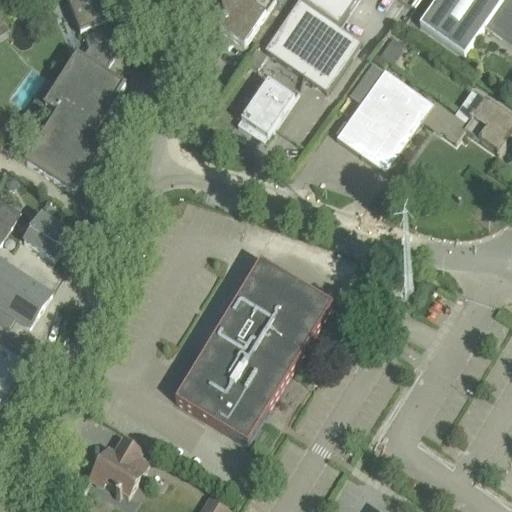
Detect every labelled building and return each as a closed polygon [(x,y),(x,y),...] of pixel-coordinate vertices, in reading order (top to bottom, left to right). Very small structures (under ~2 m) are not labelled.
[(87,65),(104,76),(119,53),(109,27),(114,25),(103,0),(64,0),(79,38),(83,37),(88,49),(80,61),(87,65)] [(215,0),(219,2),(222,5),(221,7),(224,22),(222,25),(224,27),(219,33),(245,50),(279,0),(215,0)] [(265,55),(280,65),(328,98),(351,65),(364,46),(340,30),(361,0),(302,0),(301,3),(265,55)] [(511,0),(440,0),(420,29),(464,61),(485,31),(511,50),(511,0)] [(126,90),(104,76),(87,65),(80,61),(75,57),(43,106),(58,115),(25,166),(74,197),(107,147),(94,139),(126,90)] [(456,148),(465,135),(464,135),(469,129),(429,101),(425,106),(384,77),(336,143),(387,179),(425,126),(456,148)] [(268,86),(242,124),(238,131),(260,145),(264,140),(268,142),(272,136),(273,136),(295,104),(268,86)] [(511,124),(485,105),(469,129),(464,135),(465,135),(499,159),(511,141),(511,124)] [(0,204),(0,312),(15,322),(30,332),(53,298),(0,263),(0,250),(21,218),(0,204)] [(24,247),(55,267),(72,240),(42,220),(24,247)] [(176,406),(210,426),(248,449),(333,310),(261,266),(229,319),(225,317),(215,334),(219,336),(176,406)] [(398,305),(405,286),(394,282),(387,301),(398,305)] [(15,322),(0,312),(0,326),(8,332),(15,322)] [(0,411),(28,368),(0,349),(0,411)] [(137,409),(158,421),(166,407),(161,404),(170,389),(154,380),(137,409)] [(143,459),(122,446),(115,457),(110,454),(90,485),(91,486),(94,481),(129,503),(150,468),(141,463),(143,459)] [(224,511),(210,503),(204,511),(224,511)]
